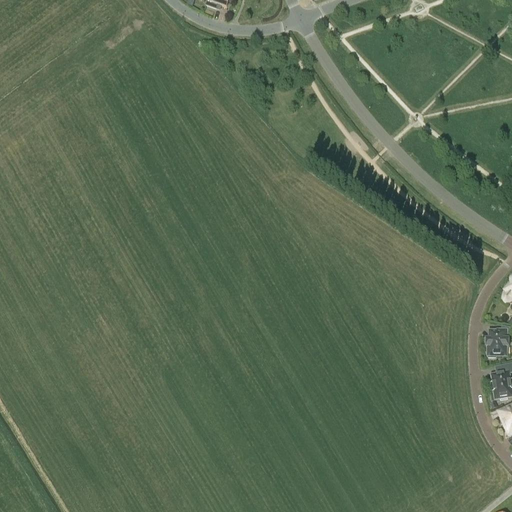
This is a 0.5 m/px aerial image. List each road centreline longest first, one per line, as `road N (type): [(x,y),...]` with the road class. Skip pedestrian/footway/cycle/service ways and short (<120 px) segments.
road 1 (tertiary): [(511,244),(389,146),(329,70),(300,17)]
road 2 (residential): [(511,464),(483,422),(473,341),(486,293),(511,259)]
road 3 (residential): [(300,17),(256,31),(228,29),(168,0)]
